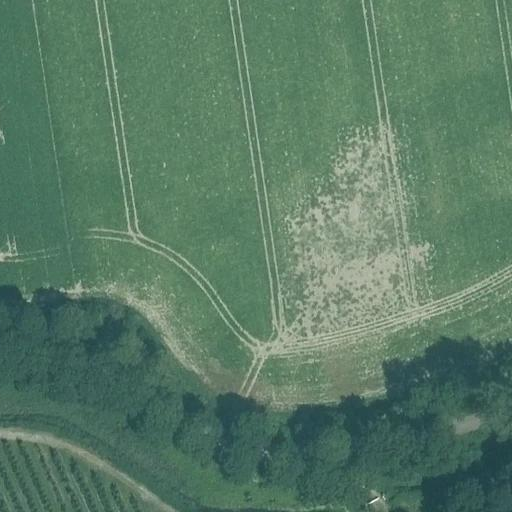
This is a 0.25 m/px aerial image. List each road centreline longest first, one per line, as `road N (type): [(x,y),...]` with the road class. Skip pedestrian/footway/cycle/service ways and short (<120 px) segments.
road 1 (track): [(318,469),(242,451),(66,358),(0,348)]
road 2 (track): [(511,417),(453,445),(318,469)]
